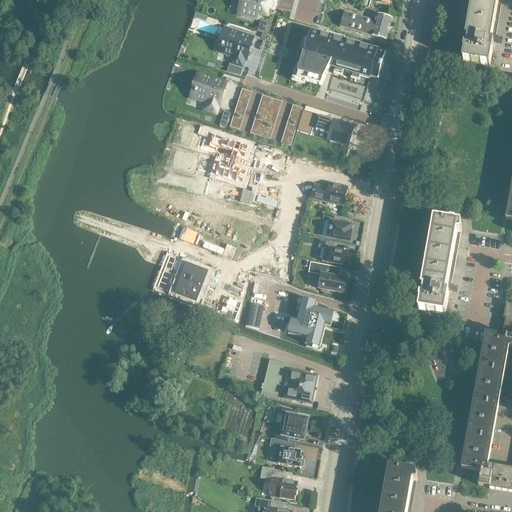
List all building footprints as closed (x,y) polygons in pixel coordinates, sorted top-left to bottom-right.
[(273,11),(275,0),(243,0),(240,15),(257,20),(259,15),(266,17),(268,9),(273,11)] [(364,0),(363,3),(362,6),(369,8),(370,2),(390,6),(390,4),(392,4),(392,0),(364,0)] [(463,62),(489,66),(490,67),(492,52),(491,51),(493,44),(494,44),(494,42),(498,44),(499,44),(500,38),(499,38),(495,38),(501,0),(473,0),(466,39),(468,39),(467,47),(465,46),(464,51),(465,51),(463,62)] [(345,13),(341,27),(371,36),(382,39),(386,40),(392,19),(377,15),(376,16),(373,15),(371,20),(345,13)] [(259,31),(267,32),(269,21),(262,20),(259,31)] [(223,48),(221,54),(233,57),(231,64),(228,72),(239,75),(241,68),(243,68),(248,52),(247,51),(249,46),(250,46),(250,45),(250,44),(252,37),(229,29),(227,38),(228,38),(225,46),(223,45),(222,48),(223,48)] [(378,79),(386,53),(377,50),(311,31),(297,78),(320,84),(330,65),(334,66),(334,67),(337,68),(369,78),(370,77),(378,79)] [(226,83),(203,75),(200,83),(201,84),(199,92),(197,91),(195,99),(206,103),(204,110),(216,114),(221,98),(221,97),(226,83)] [(242,88),(233,127),(242,129),(252,90),(242,88)] [(223,116),(220,126),(226,128),(229,118),(223,116)] [(348,147),(351,140),(355,127),(351,126),(334,121),(329,120),(324,139),(328,140),(328,141),(348,147)] [(212,135),(208,148),(216,150),(215,151),(217,152),(218,149),(227,151),(223,164),(220,163),(215,176),(219,177),(239,184),(243,185),(246,175),(249,176),(243,173),(243,171),(244,172),(245,171),(234,168),(238,155),(248,158),(249,158),(246,157),(249,146),(241,144),(240,145),(236,144),(236,142),(211,134),(211,135),(212,135)] [(264,183),(259,197),(260,197),(260,195),(276,200),(274,205),(275,205),(281,186),(281,187),(282,186),(270,182),(270,183),(271,183),(270,185),(261,182),(260,182),(264,183)] [(347,193),(347,191),(347,190),(347,188),(329,184),(328,187),(315,185),(313,195),(312,199),(344,206),(344,204),(345,203),(345,201),(345,200),(346,194),(347,193)] [(447,221),(448,216),(448,214),(440,212),(438,220),(439,220),(447,222),(447,221)] [(350,232),(351,226),(342,224),(344,218),(338,217),(336,223),(331,222),(328,238),(349,242),(351,232),(350,232)] [(451,287),(461,233),(462,233),(461,224),(447,222),(439,220),(434,219),(422,288),(424,288),(423,296),(420,295),(419,300),(420,300),(418,311),(445,315),(448,300),(447,300),(448,292),(450,293),(450,291),(454,292),(454,293),(455,286),(455,287),(451,287)] [(156,236),(154,241),(163,244),(165,239),(156,236)] [(348,253),(333,250),(334,244),(320,241),(318,248),(324,249),(322,262),(347,267),(349,259),(347,258),(348,253)] [(173,276),(168,290),(183,295),(182,296),(184,297),(186,293),(189,294),(187,300),(197,304),(203,287),(202,287),(203,283),(206,285),(211,273),(175,260),(175,261),(171,271),(190,278),(189,282),(173,276)] [(338,269),(311,263),(309,273),(321,275),(319,289),(344,294),(347,279),(337,277),(338,269)] [(223,306),(219,316),(235,322),(242,303),(230,298),(226,308),(223,306)] [(292,320),(288,334),(306,339),(305,345),(320,349),(326,326),(331,327),(334,313),(316,308),(317,303),(302,299),(296,321),(292,320)] [(511,469),(511,470),(487,465),(509,347),(511,347),(511,338),(511,304),(506,303),(504,318),(505,319),(502,336),(486,333),(486,334),(461,469),(462,469),(481,473),(480,480),(479,480),(480,480),(479,485),(478,485),(478,486),(489,488),(489,489),(511,493),(511,469)] [(252,304),(248,326),(259,329),(264,306),(254,304),(252,304)] [(189,315),(170,308),(166,320),(185,326),(189,315)] [(192,332),(171,326),(167,340),(187,347),(192,332)] [(301,369),(270,361),(261,396),(292,404),(293,401),(309,404),(311,399),(312,400),(316,382),(314,382),(315,377),(299,374),(301,369)] [(148,379),(154,381),(156,375),(151,373),(151,372),(148,371),(145,380),(148,381),(148,379)] [(293,416),(295,411),(280,407),(279,414),(283,415),(281,425),(277,424),(306,430),(308,419),(293,416)] [(304,441),(306,430),(277,424),(281,425),(279,435),(275,434),(274,440),(288,443),(289,438),(304,441)] [(287,443),(272,440),(270,447),(276,448),(274,463),(279,464),(278,465),(279,465),(300,468),(300,469),(301,469),(301,468),(300,468),(301,466),(303,467),(304,461),(302,460),(302,459),(302,458),(301,458),(300,458),(301,453),(302,452),(301,452),(286,449),(287,443)] [(271,497),(295,501),(298,483),(286,481),(287,473),(262,468),(261,479),(274,482),(271,497)] [(417,482),(417,477),(417,473),(390,468),(381,511),(410,511),(416,482),(417,482)] [(268,511),(291,511),(281,510),(282,503),(257,499),(255,508),(269,511),(268,511)]
